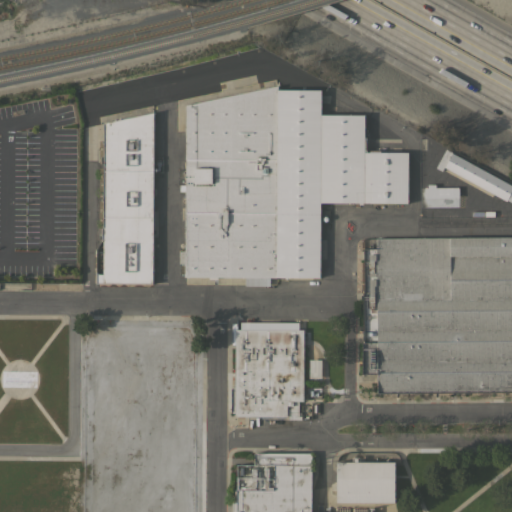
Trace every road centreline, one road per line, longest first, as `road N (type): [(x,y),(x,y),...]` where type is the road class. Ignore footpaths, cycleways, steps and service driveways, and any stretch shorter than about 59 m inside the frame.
road 1 (residential): [(0,302),(218,302),(215,433)]
road 2 (residential): [(511,440),(215,433)]
road 3 (motorway): [(325,0),(511,106)]
road 4 (residential): [(347,303),(218,302)]
